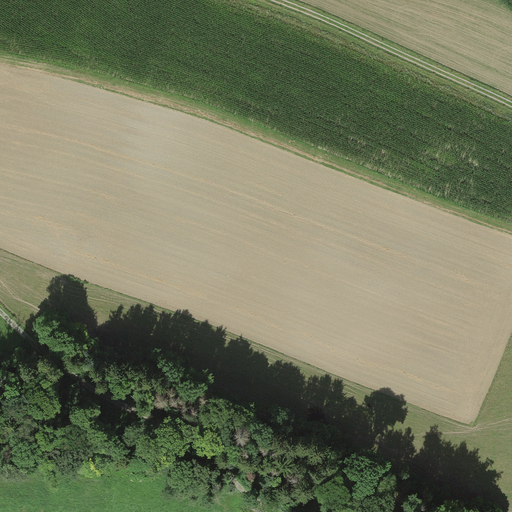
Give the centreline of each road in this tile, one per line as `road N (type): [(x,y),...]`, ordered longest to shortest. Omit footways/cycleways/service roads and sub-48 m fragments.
road 1 (track): [(0,311),(57,356),(173,404),(243,487),(283,511)]
road 2 (track): [(275,0),(511,105)]
